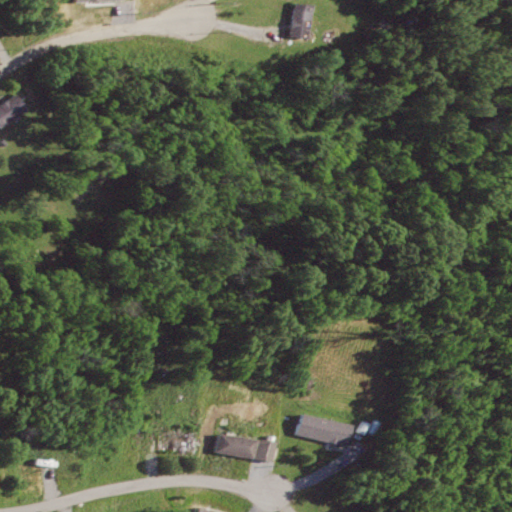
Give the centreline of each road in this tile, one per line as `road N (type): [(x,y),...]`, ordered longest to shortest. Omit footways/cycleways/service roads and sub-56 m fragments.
road 1 (residential): [(7,511),(152,483),(271,492)]
road 2 (residential): [(0,71),(56,43),(184,19)]
